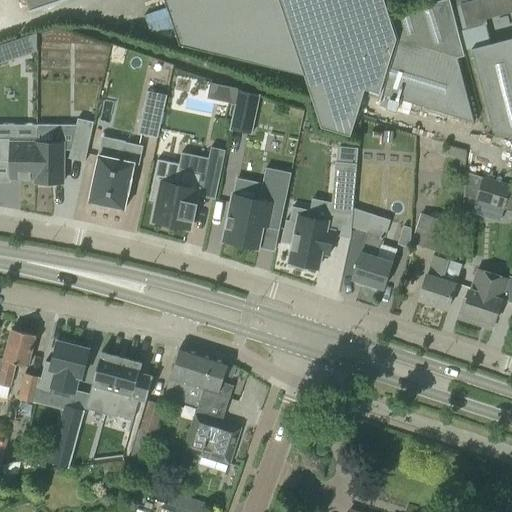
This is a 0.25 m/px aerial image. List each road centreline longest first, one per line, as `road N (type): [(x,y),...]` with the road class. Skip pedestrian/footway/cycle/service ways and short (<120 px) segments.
road 1 (residential): [(323,306),(169,257),(0,223)]
road 2 (secondary): [(316,327),(147,276),(88,273)]
road 3 (secondary): [(308,351),(511,418)]
road 4 (secondary): [(511,391),(316,327)]
road 5 (residential): [(511,368),(323,306)]
road 6 (residential): [(0,293),(161,325),(183,310)]
road 7 (unclassified): [(252,511),(308,351)]
road 8 (secondary): [(183,310),(308,351)]
